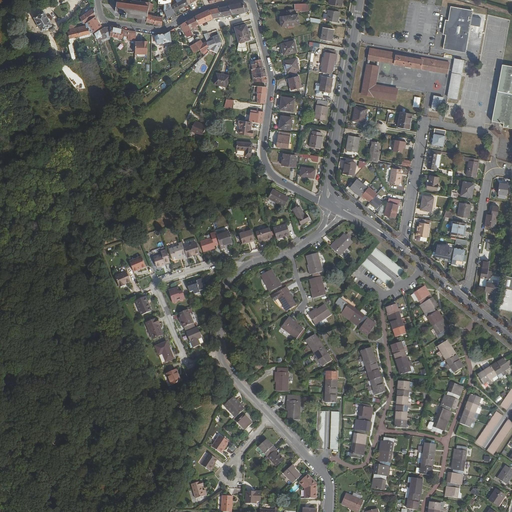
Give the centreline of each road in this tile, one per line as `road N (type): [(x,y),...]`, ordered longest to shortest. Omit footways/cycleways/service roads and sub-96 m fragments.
road 1 (residential): [(252,0),(270,74),(263,158),(275,176),(323,199)]
road 2 (residential): [(219,350),(187,362),(154,280),(220,259),(247,263)]
road 3 (residential): [(422,511),(466,386),(462,337),(480,309)]
road 4 (unclassified): [(328,173),(360,0)]
road 5 (residential): [(234,0),(157,29),(109,22),(98,0)]
road 6 (residential): [(466,297),(487,174),(511,173)]
road 7 (track): [(2,463),(142,511)]
road 8 (track): [(133,401),(2,463)]
road 9 (track): [(35,346),(70,214)]
road 10 (residential): [(400,246),(424,116)]
road 11 (track): [(2,463),(35,346)]
